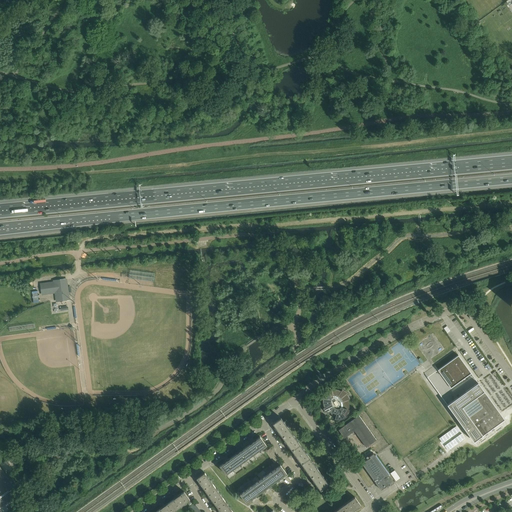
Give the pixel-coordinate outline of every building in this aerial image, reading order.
[(55,293),(56,301),(69,299),(67,287),(66,287),(66,284),(67,284),(66,280),(54,281),(54,282),(41,284),(42,294),(55,293)] [(435,365),(424,373),(469,436),(474,442),(504,419),(500,414),(500,413),(458,355),(438,370),(435,365)] [(335,419),(334,419),(336,419),(338,420),(339,420),(341,419),(342,419),(344,419),(345,418),(346,417),(345,416),(346,415),(347,415),(348,414),(348,413),(349,412),(349,411),(350,411),(350,410),(349,410),(349,409),(349,407),(349,406),(349,405),(349,404),(349,403),(349,401),(348,400),(350,400),(350,398),(349,397),(348,395),(347,394),(347,393),(347,394),(348,393),(346,392),(345,391),(344,390),(342,389),(341,391),(340,391),(339,390),(338,390),(337,389),(336,389),(334,389),(333,389),(332,389),(332,387),(331,387),(330,387),(329,388),(328,388),(327,389),(326,389),(325,390),(325,391),(325,390),(326,391),(325,392),(324,393),(323,393),(323,394),(322,395),(322,396),(322,397),(322,399),(322,400),(322,399),(323,399),(323,400),(323,401),(323,402),(323,403),(323,405),(323,406),(324,407),(324,408),(323,408),(324,410),(325,411),(326,413),(327,414),(328,414),(330,411),(332,412),(334,413),(336,414),(335,419)] [(338,430),(344,438),(354,431),(366,447),(376,440),(359,415),(338,430)] [(277,429),(282,437),(291,431),(281,418),(273,423),(277,429)] [(291,431),(282,437),(292,451),(300,445),(291,431)] [(247,447),(252,455),(266,445),(260,437),(254,441),(252,442),(252,443),(247,447)] [(292,451),(302,464),(310,458),(300,445),(292,451)] [(233,456),(239,464),(252,455),(247,447),(241,451),(241,450),(239,452),(233,456)] [(377,484),(381,490),(387,486),(388,487),(390,485),(394,483),(374,454),(369,457),(370,458),(368,459),(362,463),(377,485),(377,484)] [(239,464),(233,456),(228,460),(227,460),(225,461),(226,462),(220,466),(226,474),(239,464)] [(302,464),(311,477),(319,471),(310,458),(302,464)] [(0,507),(3,505),(4,506),(6,504),(5,504),(10,500),(11,501),(13,499),(12,499),(17,495),(18,496),(19,495),(19,494),(13,485),(14,485),(14,484),(8,476),(7,477),(6,475),(6,474),(0,465),(0,507)] [(267,475),(273,483),(279,479),(279,480),(281,478),(280,478),(286,474),(280,465),(267,475)] [(390,473),(396,482),(401,478),(395,470),(390,473)] [(319,471),(311,477),(317,485),(321,491),(329,485),(319,471)] [(202,486),(206,492),(214,486),(205,473),(197,478),(201,484),(200,485),(202,487),(202,486)] [(254,485),(260,493),(265,489),(266,489),(267,488),(267,487),(273,483),(267,475),(254,485)] [(260,493),(254,485),(240,494),(246,502),(252,498),(252,499),(254,497),(260,493)] [(214,486),(206,492),(210,497),(210,498),(211,500),(212,499),(216,505),(224,499),(214,486)] [(170,502),(176,510),(190,500),(184,492),(178,496),(176,497),(170,502)] [(341,506),(345,511),(350,511),(361,505),(355,497),(341,506)] [(233,511),(224,499),(216,505),(220,511),(219,511),(233,511)] [(157,511),(172,511),(176,510),(170,502),(165,506),(164,505),(162,506),(163,507),(157,511)]
